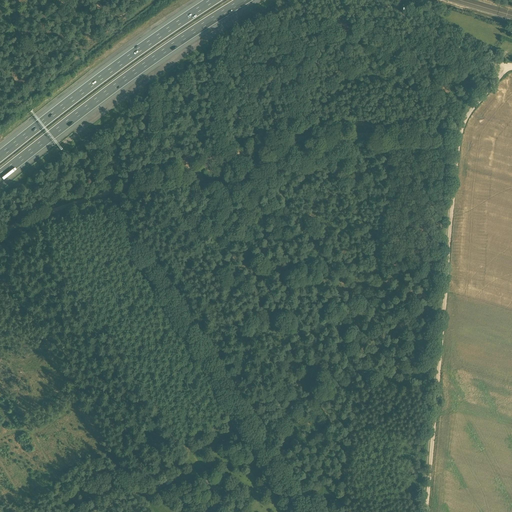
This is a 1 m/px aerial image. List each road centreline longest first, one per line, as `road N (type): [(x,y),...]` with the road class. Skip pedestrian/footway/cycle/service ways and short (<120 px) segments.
road 1 (track): [(342,511),(359,323),(261,164),(191,187),(206,215),(166,237),(98,252),(0,313)]
road 2 (track): [(0,234),(55,209),(296,139),(459,133)]
road 3 (track): [(426,511),(459,133)]
road 4 (track): [(305,511),(138,245)]
road 5 (motorway): [(0,175),(243,0)]
road 6 (track): [(0,269),(155,511)]
road 7 (track): [(69,274),(229,511)]
road 8 (track): [(206,215),(348,450)]
road 9 (motorway): [(212,0),(0,155)]
road 10 (track): [(137,482),(203,444),(237,411),(284,392),(318,396),(353,383)]
road 11 (track): [(0,382),(79,511)]
road 12 (track): [(508,67),(377,0)]
